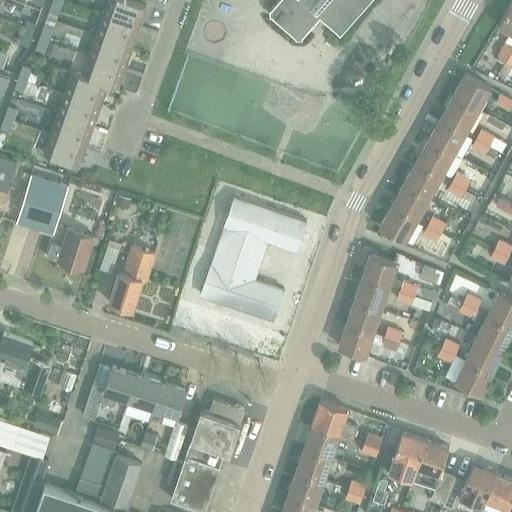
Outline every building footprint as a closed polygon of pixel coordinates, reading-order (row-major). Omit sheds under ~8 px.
[(52,0),(47,17),(56,20),(63,0),(52,0)] [(131,0),(107,0),(103,13),(138,26),(145,5),(131,0)] [(278,0),(271,8),(269,8),(270,14),(272,14),(296,37),(296,38),(302,37),(302,35),(319,16),(338,32),(366,0),(278,0)] [(511,0),(498,24),(511,31),(505,42),(511,46),(511,0)] [(103,13),(96,34),(131,46),(138,26),(103,13)] [(47,17),(40,37),(49,41),(56,20),(47,17)] [(96,34),(88,54),(123,67),(131,46),(96,34)] [(45,52),(49,41),(40,37),(36,48),(45,52)] [(497,55),(494,60),(502,65),(511,48),(511,46),(505,42),(497,55)] [(511,48),(502,65),(500,69),(501,69),(506,61),(511,64),(511,48)] [(88,54),(81,74),(107,84),(116,87),(123,67),(88,54)] [(22,64),(18,76),(27,79),(30,72),(31,67),(22,64)] [(72,70),(64,91),(99,104),(107,84),(81,74),(72,70)] [(30,72),(27,79),(36,82),(39,83),(42,76),(30,72)] [(464,73),(452,95),(477,109),(489,87),(464,73)] [(0,74),(0,88),(4,90),(9,78),(0,74)] [(36,82),(27,79),(18,76),(14,87),(32,93),(36,82)] [(64,91),(57,112),(92,124),(99,104),(64,91)] [(511,98),(501,92),(495,102),(508,109),(511,102),(511,98)] [(452,95),(439,117),(465,131),(477,109),(452,95)] [(8,105),(4,117),(14,120),(18,108),(8,105)] [(57,112),(50,132),(85,144),(92,124),(57,112)] [(10,131),(14,120),(4,117),(0,128),(10,131)] [(439,117),(427,138),(453,152),(465,131),(439,117)] [(480,128),(475,137),(489,144),(494,136),(480,128)] [(77,165),(85,144),(50,132),(42,153),(77,165)] [(484,152),(489,144),(475,137),(471,145),(484,152)] [(427,138),(415,160),(440,174),(453,152),(427,138)] [(0,186),(7,189),(16,160),(0,154),(0,186)] [(415,160),(403,182),(428,196),(440,174),(415,160)] [(54,231),(68,184),(31,172),(16,220),(54,231)] [(456,172),(451,180),(465,187),(469,179),(456,172)] [(446,188),(460,196),(471,202),(476,195),(464,188),(465,187),(451,180),(446,188)] [(403,182),(391,203),(416,217),(428,196),(403,182)] [(119,194),(116,205),(128,208),(131,197),(119,194)] [(234,195),(227,216),(200,293),(273,318),(283,288),(254,278),(267,240),(295,249),(306,219),(234,195)] [(496,206),(510,212),(511,213),(511,202),(500,197),(496,206)] [(404,240),(412,226),(416,217),(391,203),(379,226),(404,240)] [(431,215),(427,223),(440,231),(445,223),(431,215)] [(427,223),(422,232),(436,239),(440,231),(427,223)] [(51,242),(47,255),(53,257),(84,267),(94,235),(69,227),(63,246),(57,244),(51,242)] [(498,239),(494,247),(508,254),(511,245),(498,239)] [(108,300),(132,308),(143,277),(146,278),(155,252),(132,244),(123,270),(119,269),(108,300)] [(503,263),(508,254),(494,247),(489,256),(503,263)] [(387,285),(399,289),(414,294),(417,285),(390,276),(395,262),(369,253),(361,276),(387,285)] [(361,276),(354,299),(380,308),(387,285),(361,276)] [(417,285),(414,294),(432,300),(433,301),(436,292),(417,285)] [(411,303),(414,294),(399,289),(396,298),(411,303)] [(511,297),(499,291),(488,313),(487,314),(511,325),(511,297)] [(466,293),(462,302),(476,308),(480,299),(466,293)] [(414,294),(411,303),(429,309),(432,300),(414,294)] [(354,299),(346,321),(372,330),(380,308),(354,299)] [(483,322),(477,336),(502,348),(511,328),(511,325),(487,314),(488,313),(476,308),(462,302),(458,310),(483,322)] [(398,339),(383,334),(372,330),(346,321),(338,345),(364,354),(369,339),(395,348),(398,339)] [(387,326),(383,334),(398,339),(401,330),(387,326)] [(40,390),(49,364),(28,356),(33,341),(4,331),(0,341),(0,356),(23,365),(21,372),(28,374),(24,385),(40,390)] [(477,336),(466,358),(491,371),(502,348),(477,336)] [(445,337),(440,346),(454,353),(459,344),(445,337)] [(450,361),(454,353),(440,346),(436,354),(450,361)] [(480,394),(491,371),(466,358),(455,381),(480,394)] [(115,395),(129,399),(137,373),(112,366),(105,386),(93,382),(83,413),(94,417),(99,399),(113,403),(115,395)] [(137,373),(129,399),(153,407),(161,381),(137,373)] [(161,381),(153,407),(149,417),(161,421),(165,410),(178,415),(186,389),(161,381)] [(201,409),(183,461),(173,458),(166,480),(175,483),(170,497),(204,509),(224,450),(230,453),(234,442),(231,441),(243,406),(213,396),(208,411),(201,409)] [(313,424),(340,433),(354,438),(359,426),(345,421),(349,409),(322,400),(313,424)] [(38,412),(33,427),(55,434),(60,419),(38,412)] [(0,430),(16,435),(19,424),(0,418),(0,430)] [(176,458),(187,425),(187,423),(176,419),(164,453),(176,458)] [(313,424),(305,447),(332,457),(340,433),(313,424)] [(97,425),(93,439),(112,445),(117,432),(97,425)] [(0,441),(12,446),(16,435),(0,430),(0,441)] [(145,431),(140,446),(153,450),(158,435),(145,431)] [(367,431),(363,442),(378,447),(382,437),(367,431)] [(402,431),(388,470),(412,478),(416,465),(426,439),(402,431)] [(448,447),(426,439),(412,478),(423,482),(434,486),(432,490),(434,491),(430,499),(443,504),(455,475),(440,469),(448,447)] [(91,440),(87,452),(110,460),(114,448),(91,440)] [(361,450),(376,455),(378,447),(363,442),(361,450)] [(305,447),(297,471),(324,480),(332,457),(305,447)] [(83,465),(106,472),(110,460),(87,452),(83,465)] [(102,495),(126,503),(140,461),(115,453),(102,495)] [(455,475),(443,504),(451,508),(455,505),(457,501),(459,496),(483,505),(486,498),(496,473),(473,463),(466,480),(455,475)] [(83,465),(79,476),(94,481),(102,484),(106,472),(83,465)] [(297,471),(289,494),(316,504),(324,480),(297,471)] [(511,478),(496,473),(486,498),(508,507),(511,496),(511,478)] [(30,474),(17,511),(19,511),(21,511),(30,511),(42,478),(30,474)] [(79,476),(76,486),(99,494),(102,484),(94,481),(79,476)] [(380,478),(377,487),(384,490),(388,478),(383,476),(380,478)] [(351,478),(348,487),(363,492),(366,483),(351,478)] [(129,511),(45,484),(35,511),(129,511)] [(360,502),(363,492),(348,487),(344,497),(360,502)] [(289,494),(282,511),(313,511),(316,504),(289,494)]
